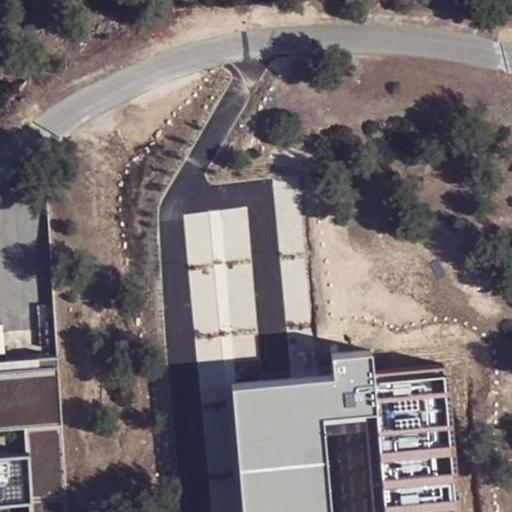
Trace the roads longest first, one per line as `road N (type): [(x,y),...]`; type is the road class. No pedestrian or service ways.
road 1 (unclassified): [(199,511),(172,211),(249,69),(249,45)]
road 2 (unclassified): [(0,166),(98,93),(186,58),(249,45)]
road 3 (unclassified): [(249,45),(435,40),(511,56)]
